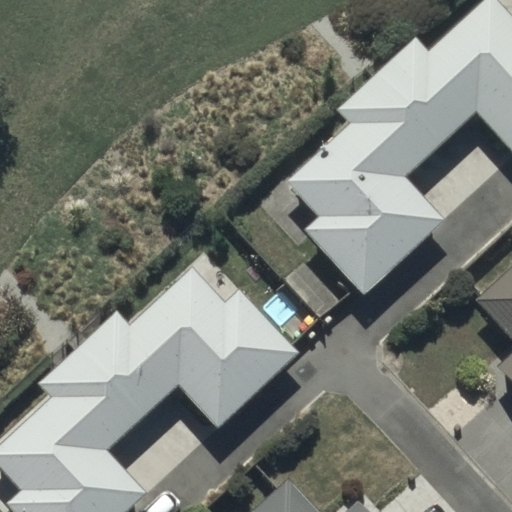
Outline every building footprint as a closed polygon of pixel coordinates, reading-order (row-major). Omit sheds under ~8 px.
[(382,84),(440,147),(479,112),(511,147),(511,34),(490,11),(427,68),(414,54),(382,84)] [(401,183),(440,147),(382,84),(349,114),(361,128),(298,186),(331,222),(316,236),(369,293),(441,227),(401,183)] [(511,283),(485,308),(511,338),(511,374),(511,376),(511,377),(511,283)] [(83,362),(141,426),(180,390),(220,434),(292,369),(240,312),(224,326),(191,289),(128,347),(115,333),(83,362)] [(102,461),(141,426),(83,362),(49,392),(62,406),(0,463),(0,465),(32,500),(19,511),(134,511),(142,505),(102,461)] [(303,511),(290,496),(272,511),(303,511)]
